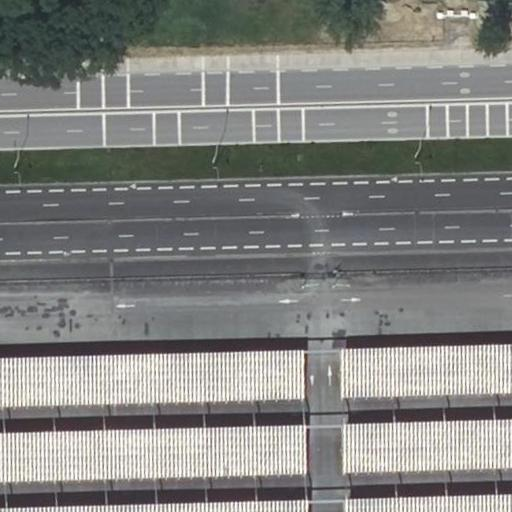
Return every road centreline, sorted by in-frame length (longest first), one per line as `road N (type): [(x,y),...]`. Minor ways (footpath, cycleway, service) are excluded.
road 1 (secondary): [(511,81),(0,95)]
road 2 (secondary): [(0,132),(511,118)]
